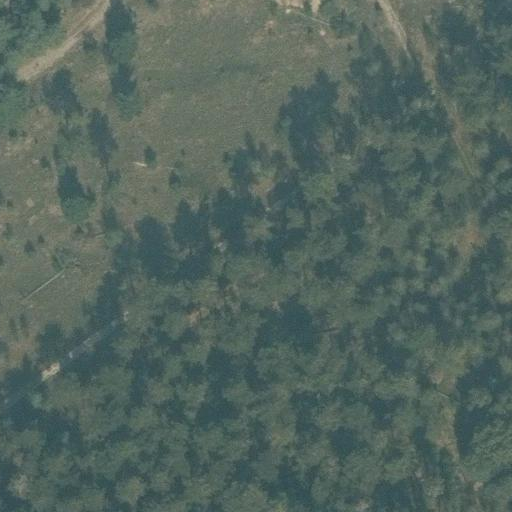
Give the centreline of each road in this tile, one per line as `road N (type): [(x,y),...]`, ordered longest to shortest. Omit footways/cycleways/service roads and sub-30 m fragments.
road 1 (track): [(0,411),(426,95),(511,0)]
road 2 (track): [(110,0),(0,92)]
